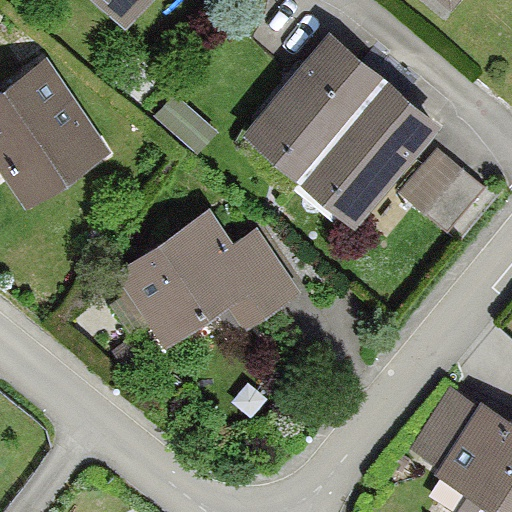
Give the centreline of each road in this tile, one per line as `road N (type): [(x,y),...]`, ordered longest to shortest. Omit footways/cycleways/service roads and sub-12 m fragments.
road 1 (residential): [(295,511),(511,249)]
road 2 (residential): [(0,339),(215,511)]
